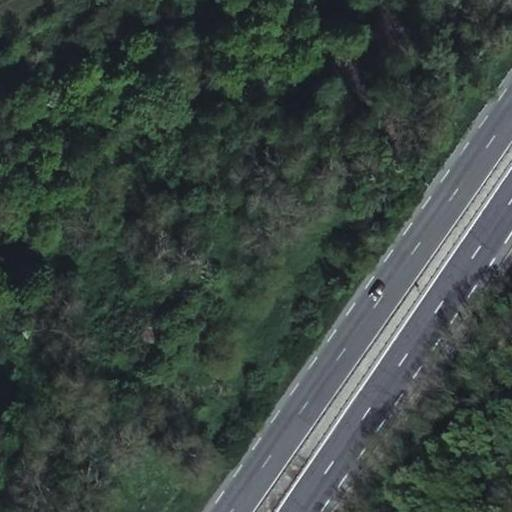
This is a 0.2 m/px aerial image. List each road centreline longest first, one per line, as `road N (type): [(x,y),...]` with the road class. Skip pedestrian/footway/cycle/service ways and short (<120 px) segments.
road 1 (secondary): [(511,99),(226,511)]
road 2 (secondary): [(299,511),(511,197)]
